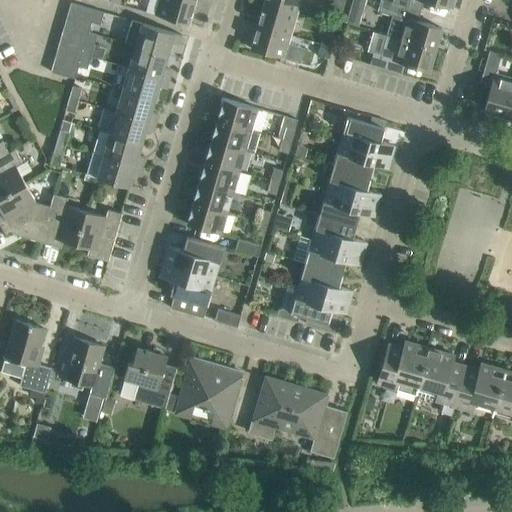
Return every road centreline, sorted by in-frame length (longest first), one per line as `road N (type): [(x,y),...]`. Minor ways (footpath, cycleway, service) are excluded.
road 1 (residential): [(366,299),(363,372),(132,314)]
road 2 (residential): [(132,314),(219,49)]
road 3 (residential): [(435,115),(219,49)]
road 4 (residential): [(366,299),(411,144),(435,115)]
road 5 (residential): [(366,299),(511,342)]
road 6 (residential): [(132,314),(0,273)]
road 7 (residential): [(435,115),(478,0)]
